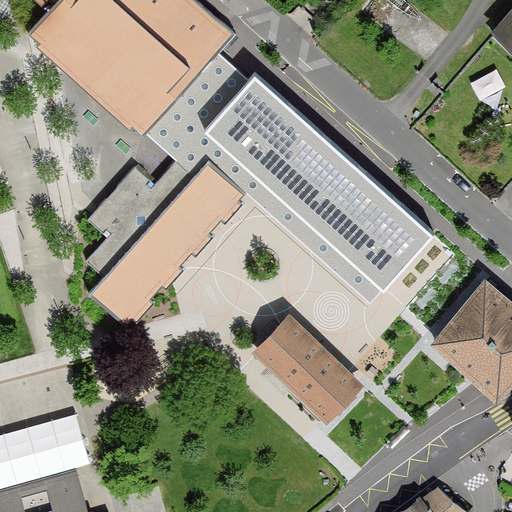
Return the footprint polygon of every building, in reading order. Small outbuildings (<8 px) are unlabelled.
[(214,58),(236,33),(199,0),(51,0),(55,3),(29,31),(145,135),(200,73),(214,58)] [(511,42),(511,13),(498,30),(511,42)] [(225,68),(214,58),(200,73),(211,83),(225,68)] [(284,106),(233,59),(225,68),(211,83),(186,111),(204,128),(222,146),(238,159),(264,130),(284,106)] [(290,152),(325,113),(304,94),(289,112),(284,106),(264,130),(290,152)] [(359,143),(325,113),(290,152),(288,154),(321,183),(359,143)] [(210,159),(222,146),(204,128),(178,160),(195,175),(210,159)] [(504,274),(359,143),(321,183),(462,310),(486,280),(493,287),(504,274)] [(155,302),(152,298),(163,285),(167,289),(185,269),(181,266),(193,253),(197,256),(215,236),(211,233),(222,220),(226,224),(244,204),(240,200),(247,192),(210,159),(195,175),(178,160),(152,187),(148,184),(152,179),(136,166),(89,219),(104,233),(107,229),(111,233),(87,260),(105,276),(89,293),(127,326),(134,318),(138,322),(155,302)] [(486,280),(462,310),(436,341),(497,397),(511,380),(511,302),(493,287),(486,280)] [(327,415),(358,383),(291,319),(260,351),(327,415)] [(88,511),(79,475),(0,497),(0,511),(88,511)] [(467,511),(439,488),(424,499),(434,511),(467,511)] [(434,511),(424,499),(407,511),(434,511)]
